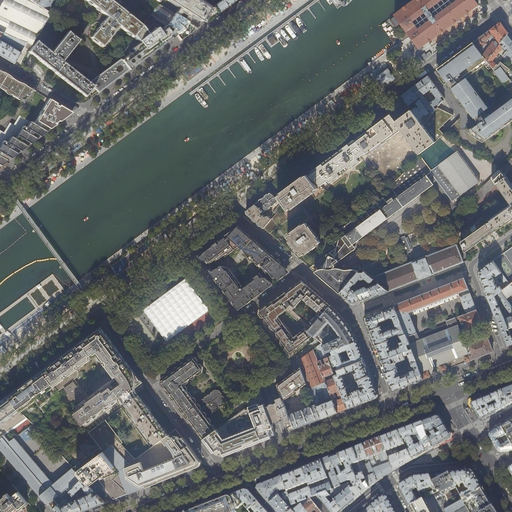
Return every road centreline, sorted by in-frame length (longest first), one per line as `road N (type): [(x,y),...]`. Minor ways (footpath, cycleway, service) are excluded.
road 1 (residential): [(499,12),(235,209)]
road 2 (residential): [(250,0),(91,117)]
road 3 (residential): [(150,380),(301,272)]
road 4 (residential): [(235,209),(97,310)]
road 5 (residential): [(301,272),(350,316),(391,412)]
road 6 (primary): [(238,471),(391,412)]
road 7 (residential): [(97,310),(0,383)]
road 8 (residential): [(220,478),(150,380)]
